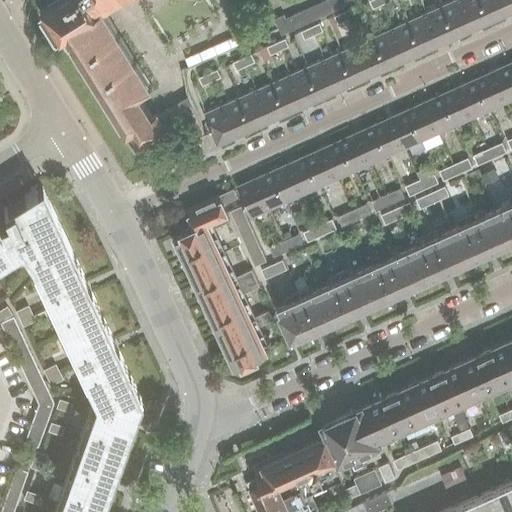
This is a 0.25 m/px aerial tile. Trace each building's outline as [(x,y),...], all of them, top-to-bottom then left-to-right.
[(54,0),(40,10),(57,37),(62,34),(134,147),(165,127),(156,113),(150,117),(137,94),(153,84),(106,8),(118,0),(54,0)] [(355,0),(323,0),(285,17),(283,14),(274,18),(281,34),(355,0)] [(457,34),(474,26),(462,0),(454,0),(444,4),(457,34)] [(491,19),(483,0),(462,0),(474,26),(491,19)] [(483,0),(491,19),(508,11),(503,0),(483,0)] [(511,9),(511,0),(503,0),(508,11),(511,9)] [(427,12),(440,42),(457,34),(444,4),(427,12)] [(356,14),(352,6),(343,11),(347,19),(356,14)] [(347,19),(343,11),(334,15),(338,23),(347,19)] [(423,49),(440,42),(427,12),(410,20),(423,49)] [(393,27),(406,57),(423,49),(410,20),(393,27)] [(322,29),(319,22),(310,26),(313,34),(322,29)] [(313,34),(310,26),(301,30),(304,38),(313,34)] [(389,65),(406,57),(393,27),(376,35),(389,65)] [(359,43),(372,72),(389,65),(376,35),(359,43)] [(284,38),(275,42),(279,50),(288,46),(284,38)] [(270,54),(279,50),(275,42),(267,46),(270,54)] [(355,80),(372,72),(359,43),(342,50),(355,80)] [(355,80),(342,50),(325,58),(338,88),(355,80)] [(251,53),(242,57),(245,65),(254,61),(251,53)] [(236,69),(245,65),(242,57),(233,61),(236,69)] [(321,95),(338,88),(325,58),(308,66),(321,95)] [(511,66),(510,63),(493,70),(507,100),(511,97),(511,66)] [(321,95),(308,66),(291,73),(304,103),(321,95)] [(220,76),(217,69),(208,73),(211,80),(220,76)] [(493,70),(476,78),(490,107),(507,100),(493,70)] [(202,84),(211,80),(208,73),(199,77),(202,84)] [(287,111),(304,103),(291,73),(274,81),(287,111)] [(476,78),(459,86),(473,115),(490,107),(476,78)] [(257,88),(270,119),(287,111),(274,81),(257,88)] [(473,115),(459,86),(442,93),(456,123),(473,115)] [(253,126),(270,119),(257,88),(240,96),(253,126)] [(442,93),(425,101),(439,130),(456,123),(442,93)] [(195,134),(196,136),(204,132),(187,96),(158,113),(166,127),(168,126),(170,125),(173,124),(175,124),(178,124),(180,124),(183,125),(185,126),(187,127),(190,129),(191,130),(193,132),(195,134)] [(223,104),(236,134),(253,126),(240,96),(223,104)] [(425,101),(408,109),(422,138),(439,130),(425,101)] [(218,142),(236,134),(223,104),(205,112),(218,142)] [(408,109),(391,116),(405,146),(422,138),(408,109)] [(391,116),(374,124),(388,153),(405,146),(391,116)] [(388,153),(374,124),(357,132),(371,161),(388,153)] [(354,169),(371,161),(357,132),(340,139),(354,169)] [(323,147),(337,176),(354,169),(340,139),(323,147)] [(495,145),(499,154),(506,151),(502,142),(495,145)] [(487,148),(492,157),(499,154),(495,145),(487,148)] [(306,154),(320,184),(337,176),(323,147),(306,154)] [(480,151),(484,160),(492,157),(487,148),(480,151)] [(484,160),(480,151),(473,155),(477,163),(484,160)] [(289,162),(303,191),(320,184),(306,154),(289,162)] [(460,161),(464,169),(471,166),(467,157),(460,161)] [(453,164),(457,173),(464,169),(460,161),(453,164)] [(289,162),(272,170),(286,199),(303,191),(289,162)] [(446,167),(450,176),(457,173),(453,164),(446,167)] [(450,176),(446,167),(439,170),(443,179),(450,176)] [(494,168),(480,174),(485,184),(498,178),(494,168)] [(269,207),(286,199),(272,170),(255,177),(269,207)] [(426,175),(431,185),(438,181),(433,172),(426,175)] [(424,188),(431,185),(426,175),(419,178),(424,188)] [(251,215),(269,207),(255,177),(238,185),(251,215)] [(419,178),(412,182),(416,191),(424,188),(419,178)] [(409,195),(416,191),(412,182),(405,185),(409,195)] [(0,222),(0,225),(15,247),(24,242),(57,221),(41,186),(40,184),(2,209),(3,210),(7,220),(0,222)] [(437,188),(441,198),(448,194),(444,185),(437,188)] [(393,191),(397,200),(404,197),(400,187),(393,191)] [(430,192),(434,201),(441,198),(437,188),(430,192)] [(227,212),(223,204),(237,197),(234,189),(220,195),(219,194),(198,203),(206,221),(210,228),(229,220),(226,212),(227,212)] [(386,194),(390,203),(397,200),(393,191),(386,194)] [(423,195),(427,204),(434,201),(430,192),(423,195)] [(378,197),(383,207),(390,203),(386,194),(378,197)] [(427,204),(423,195),(416,198),(420,207),(427,204)] [(383,207),(378,197),(371,200),(376,210),(383,207)] [(511,198),(494,206),(510,241),(511,240),(511,198)] [(402,204),(406,213),(413,210),(409,201),(402,204)] [(358,206),(363,216),(370,212),(365,203),(358,206)] [(395,208),(399,217),(406,213),(402,204),(395,208)] [(241,205),(230,210),(233,217),(244,212),(241,205)] [(351,210),(356,219),(363,216),(358,206),(351,210)] [(451,226),(466,261),(510,241),(494,206),(451,226)] [(388,211),(392,220),(399,217),(395,208),(388,211)] [(344,213),(349,222),(356,219),(351,210),(344,213)] [(392,220),(388,211),(381,214),(385,223),(392,220)] [(244,212),(233,217),(236,224),(247,219),(244,212)] [(349,222),(344,213),(337,216),(342,225),(349,222)] [(336,228),(332,218),(325,222),(329,231),(336,228)] [(247,219),(236,224),(239,231),(250,226),(247,219)] [(57,221),(24,242),(42,281),(78,265),(57,221)] [(210,228),(206,221),(174,236),(187,264),(219,249),(210,228)] [(322,234),(329,231),(325,222),(317,225),(322,234)] [(0,256),(15,247),(0,225),(0,256)] [(322,234),(317,225),(310,228),(315,237),(322,234)] [(250,226),(239,231),(242,238),(253,233),(250,226)] [(408,245),(423,280),(466,261),(451,226),(408,245)] [(307,241),(315,237),(310,228),(303,231),(307,241)] [(253,233),(242,238),(245,245),(256,240),(253,233)] [(291,237),(295,245),(302,242),(298,233),(291,237)] [(284,240),(288,249),(295,245),(291,237),(284,240)] [(256,240),(245,245),(248,251),(260,246),(256,240)] [(277,243),(281,252),(288,249),(284,240),(277,243)] [(281,252),(277,243),(270,247),(274,255),(281,252)] [(380,300),(402,290),(423,280),(408,245),(364,265),(380,300)] [(260,246),(248,251),(251,258),(263,253),(260,246)] [(200,292),(232,277),(219,249),(187,264),(200,292)] [(263,253),(251,258),(254,265),(266,260),(263,253)] [(286,268),(282,259),(275,262),(279,272),(286,268)] [(279,272),(275,262),(268,266),(272,275),(279,272)] [(78,265),(42,281),(60,321),(96,304),(78,265)] [(337,319),(359,310),(380,300),(364,265),(321,284),(337,319)] [(272,275),(268,266),(261,269),(265,278),(272,275)] [(232,277),(200,292),(213,320),(245,305),(240,293),(258,284),(251,268),(232,277)] [(293,339),(315,329),(337,319),(321,284),(277,304),(293,339)] [(96,304),(60,321),(78,361),(115,344),(96,304)] [(13,315),(6,305),(0,309),(0,322),(37,403),(24,441),(37,446),(52,401),(13,315)] [(15,311),(22,326),(34,320),(27,305),(15,311)] [(213,320),(226,347),(259,333),(255,326),(272,318),(268,310),(251,317),(245,305),(213,320)] [(46,315),(43,309),(32,314),(35,320),(46,315)] [(267,351),(259,333),(226,347),(235,365),(267,351)] [(502,381),(511,376),(511,336),(487,347),(502,381)] [(96,398),(139,397),(115,344),(78,361),(96,398)] [(502,381),(487,347),(440,369),(455,402),(502,381)] [(62,379),(55,364),(43,369),(50,384),(62,379)] [(407,424),(455,402),(440,369),(392,390),(407,424)] [(407,424),(392,390),(345,411),(364,454),(379,447),(375,438),(407,424)] [(89,416),(127,430),(139,397),(96,398),(89,416)] [(71,403),(58,399),(56,407),(68,412),(71,403)] [(502,421),(511,417),(508,410),(499,414),(502,421)] [(321,422),(326,434),(339,463),(351,458),(354,465),(364,461),(362,454),(364,454),(345,411),(321,422)] [(79,444),(117,458),(127,430),(89,416),(79,444)] [(63,427),(50,422),(47,431),(60,435),(63,427)] [(469,427),(460,431),(463,439),(473,435),(469,427)] [(454,443),(463,439),(460,431),(451,436),(454,443)] [(336,464),(339,463),(326,434),(266,461),(276,483),(277,485),(295,477),(301,491),(303,495),(310,491),(342,477),(336,464)] [(415,450),(419,459),(441,449),(437,440),(415,450)] [(117,458),(79,444),(69,472),(107,486),(117,458)] [(415,450),(393,459),(397,469),(419,459),(415,450)] [(29,467),(42,472),(42,470),(45,463),(48,456),(35,451),(29,467)] [(277,485),(276,483),(266,461),(265,458),(251,465),(256,476),(245,481),(252,496),(275,486),(277,485)] [(395,476),(388,462),(379,466),(386,480),(395,476)] [(45,463),(42,470),(54,475),(57,467),(45,463)] [(11,511),(26,471),(15,467),(0,508),(0,511),(11,511)] [(360,492),(381,483),(375,468),(354,477),(356,483),(360,492)] [(93,511),(97,511),(107,486),(69,472),(59,500),(93,511)] [(487,511),(511,511),(511,479),(479,495),(487,511)] [(341,489),(346,499),(360,492),(356,483),(341,489)] [(252,496),(259,511),(286,511),(281,500),(275,486),(252,496)] [(38,495),(27,490),(24,499),(35,503),(38,495)] [(303,495),(301,491),(281,500),(286,511),(317,511),(319,511),(310,491),(303,495)] [(386,491),(379,494),(384,507),(392,503),(386,491)] [(379,494),(371,498),(376,511),(384,507),(379,494)] [(441,511),(487,511),(479,495),(442,511),(441,511)] [(371,498),(363,501),(367,511),(373,511),(376,511),(371,498)] [(93,511),(59,500),(54,511),(93,511)]
